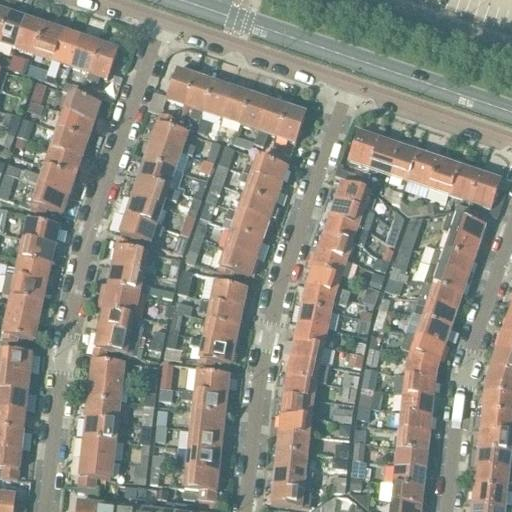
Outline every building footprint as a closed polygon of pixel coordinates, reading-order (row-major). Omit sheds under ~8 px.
[(7,15),(0,36),(0,45),(16,51),(26,21),(7,15)] [(16,51),(9,71),(19,75),(26,54),(34,57),(44,27),(26,21),(16,51)] [(44,27),(34,57),(53,63),(62,34),(44,27)] [(49,75),(45,85),(55,88),(57,84),(55,83),(61,66),(71,70),(81,40),(62,34),(53,63),(53,64),(49,75)] [(81,40),(71,70),(89,76),(99,46),(81,40)] [(89,76),(87,84),(98,88),(101,80),(108,82),(118,53),(99,46),(89,76)] [(0,62),(0,68),(6,71),(8,65),(0,62)] [(31,68),(27,78),(45,85),(49,75),(31,68)] [(0,93),(2,94),(9,76),(0,72),(0,93)] [(184,109),(195,80),(176,74),(166,103),(184,109)] [(195,80),(184,109),(181,118),(199,125),(213,86),(195,80)] [(231,92),(213,86),(199,125),(200,125),(200,124),(203,116),(221,121),(231,92)] [(73,87),(70,97),(78,99),(81,90),(73,87)] [(87,92),(81,90),(78,99),(84,102),(87,92)] [(63,115),(93,125),(102,97),(87,92),(84,102),(78,99),(70,97),(63,115)] [(221,121),(239,128),(249,98),(231,92),(221,121)] [(239,128),(258,134),(268,105),(249,98),(239,128)] [(41,102),(33,99),(31,105),(39,108),(41,102)] [(19,101),(15,113),(22,116),(26,104),(19,101)] [(30,105),(27,115),(41,119),(44,110),(30,105)] [(268,137),(277,140),(287,111),(268,105),(258,134),(253,148),(263,151),(268,137)] [(287,111),(277,140),(296,146),(305,117),(287,111)] [(162,113),(161,118),(174,123),(176,117),(162,113)] [(87,144),(93,125),(63,115),(57,133),(87,144)] [(0,135),(2,135),(16,140),(22,121),(6,116),(0,135)] [(161,118),(151,146),(180,157),(192,161),(196,151),(184,147),(187,137),(173,132),(176,123),(174,123),(161,118)] [(200,124),(197,135),(204,138),(208,127),(200,124)] [(29,134),(21,132),(18,140),(26,143),(29,134)] [(57,133),(51,152),(80,162),(87,144),(57,133)] [(15,140),(16,140),(2,135),(0,140),(0,148),(11,152),(15,140)] [(369,172),(379,143),(358,135),(348,165),(369,172)] [(254,146),(236,139),(233,148),(251,154),(254,146)] [(14,151),(23,154),(26,143),(18,140),(14,151)] [(400,150),(379,143),(369,172),(390,180),(400,150)] [(213,145),(206,164),(206,165),(214,168),(221,148),(213,145)] [(151,146),(144,165),(174,175),(180,157),(151,146)] [(236,153),(225,149),(218,169),(229,172),(236,153)] [(390,180),(408,186),(418,156),(400,150),(390,180)] [(276,151),(274,156),(290,161),(291,156),(276,151)] [(51,152),(45,170),(74,180),(80,162),(51,152)] [(408,186),(428,193),(438,163),(418,156),(408,186)] [(242,176),(281,190),(291,162),(290,161),(275,157),(272,166),(258,161),(255,170),(247,168),(244,176),(242,176)] [(199,175),(210,179),(214,168),(206,165),(206,164),(204,163),(199,175)] [(428,193),(449,200),(459,170),(438,163),(428,193)] [(144,165),(138,183),(168,193),(174,175),(144,165)] [(21,173),(8,168),(6,177),(15,180),(18,182),(21,173)] [(218,169),(212,187),(223,191),(229,172),(218,169)] [(45,170),(41,179),(25,173),(22,183),(38,188),(68,198),(74,180),(45,170)] [(449,200),(470,207),(480,177),(459,170),(449,200)] [(275,208),(281,190),(242,176),(238,186),(248,189),(245,198),(275,208)] [(5,177),(0,191),(0,201),(7,204),(15,180),(6,177),(5,177)] [(354,177),(352,186),(363,189),(366,181),(354,177)] [(480,177),(470,207),(491,214),(501,184),(480,177)] [(375,193),(378,185),(366,181),(363,189),(375,193)] [(138,183),(132,201),(162,212),(165,202),(176,206),(179,197),(168,193),(138,183)] [(202,203),(208,185),(200,183),(195,196),(186,193),(180,197),(193,201),(202,203)] [(364,214),(370,196),(341,186),(335,204),(364,214)] [(212,187),(206,205),(216,209),(223,191),(212,187)] [(68,198),(38,188),(30,211),(44,216),(45,212),(61,217),(68,198)] [(392,205),(399,208),(399,210),(401,205),(400,204),(403,197),(396,194),(392,205)] [(268,227),(275,208),(245,198),(242,207),(233,204),(230,213),(268,227)] [(132,201),(125,220),(164,233),(165,232),(156,229),(162,212),(132,201)] [(203,204),(202,203),(193,201),(189,214),(198,217),(203,204)] [(335,204),(330,220),(369,234),(374,218),(364,214),(335,204)] [(207,225),(211,226),(216,209),(206,205),(199,224),(207,226),(207,225)] [(401,215),(408,221),(422,218),(422,210),(423,209),(409,211),(401,205),(399,210),(401,215)] [(434,216),(433,207),(423,209),(422,210),(422,218),(434,216)] [(457,207),(454,215),(466,218),(468,211),(457,207)] [(475,222),(478,214),(468,211),(466,218),(475,222)] [(262,245),(268,227),(230,213),(226,222),(236,226),(233,234),(262,245)] [(404,222),(396,215),(390,233),(399,237),(404,222)] [(448,218),(443,234),(451,237),(480,247),(486,229),(453,218),(448,218)] [(54,249),(58,229),(42,226),(43,222),(29,219),(23,242),(54,249)] [(164,233),(125,220),(119,238),(149,248),(153,237),(162,240),(164,233)] [(187,220),(181,238),(189,241),(196,222),(187,220)] [(330,220),(324,237),(353,247),(363,251),(369,234),(330,220)] [(423,222),(409,224),(404,239),(411,241),(417,240),(423,222)] [(207,231),(206,230),(207,226),(199,224),(193,242),(202,245),(207,231)] [(385,247),(395,251),(399,237),(390,233),(385,247)] [(233,234),(226,252),(256,263),(262,245),(233,234)] [(173,256),(183,259),(189,241),(181,238),(179,237),(173,256)] [(347,264),(353,247),(324,237),(318,254),(347,264)] [(451,237),(445,253),(475,264),(480,247),(451,237)] [(404,239),(399,254),(406,256),(412,255),(417,240),(411,241),(404,239)] [(50,268),(54,249),(23,242),(19,261),(50,268)] [(185,265),(195,268),(202,245),(193,242),(185,265)] [(113,269),(143,276),(147,257),(128,252),(130,245),(118,243),(113,269)] [(256,263),(226,252),(219,275),(232,280),(233,276),(250,281),(256,263)] [(382,263),(377,261),(377,262),(382,265),(389,268),(394,254),(386,252),(382,263)] [(436,252),(431,267),(439,270),(469,281),(475,264),(445,253),(440,252),(436,252)] [(341,282),(347,264),(318,254),(312,272),(341,282)] [(399,254),(393,269),(401,271),(406,271),(412,255),(406,256),(399,254)] [(46,287),(50,268),(19,261),(15,280),(46,287)] [(172,262),(168,282),(177,283),(181,264),(172,262)] [(374,272),(386,277),(389,268),(382,265),(377,262),(374,272)] [(431,267),(425,284),(463,298),(469,281),(439,270),(431,267)] [(139,296),(143,276),(113,269),(108,289),(139,296)] [(409,279),(404,277),(406,271),(401,271),(393,269),(388,286),(394,288),(402,287),(403,286),(406,286),(409,279)] [(312,272),(306,289),(335,300),(348,304),(352,293),(339,289),(341,282),(312,272)] [(183,274),(178,297),(188,300),(193,276),(183,274)] [(374,276),(369,289),(380,293),(384,280),(374,276)] [(42,306),(46,287),(15,280),(11,299),(42,306)] [(211,305),(241,312),(245,291),(229,288),(230,284),(216,281),(211,305)] [(425,284),(418,303),(422,302),(457,315),(463,298),(425,284)] [(394,291),(401,294),(402,287),(394,288),(388,286),(385,295),(392,297),(394,291)] [(139,296),(108,289),(104,288),(99,311),(103,312),(134,319),(139,296)] [(301,309),(332,316),(333,307),(346,311),(348,304),(335,300),(306,289),(305,292),(301,309)] [(149,298),(173,303),(174,296),(151,291),(149,298)] [(367,294),(363,306),(374,309),(378,297),(367,294)] [(37,324),(42,306),(11,299),(9,309),(0,306),(0,316),(7,318),(37,324)] [(390,304),(382,301),(379,313),(388,315),(390,304)] [(417,302),(411,318),(422,321),(451,332),(457,315),(422,302),(418,303),(417,302)] [(241,312),(211,305),(200,303),(197,317),(208,319),(207,325),(237,331),(241,312)] [(176,306),(174,318),(182,320),(183,318),(191,320),(193,310),(176,306)] [(166,307),(164,320),(168,321),(172,321),(174,309),(166,307)] [(301,309),(298,326),(328,333),(332,316),(301,309)] [(374,313),(364,311),(361,323),(371,325),(374,313)] [(132,328),(134,319),(103,312),(99,332),(124,338),(129,339),(141,341),(143,331),(132,328)] [(378,316),(374,332),(387,334),(391,316),(388,315),(379,313),(379,316),(378,316)] [(511,316),(510,316),(503,334),(511,336),(511,316)] [(37,324),(7,318),(2,341),(16,345),(17,341),(33,344),(37,324)] [(174,318),(170,337),(178,339),(182,320),(174,318)] [(422,321),(416,338),(446,349),(451,332),(422,321)] [(359,335),(369,337),(371,325),(361,323),(359,335)] [(233,349),(237,331),(207,325),(203,343),(233,349)] [(298,326),(294,344),(324,350),(328,333),(298,326)] [(141,341),(129,339),(124,338),(99,332),(93,359),(104,361),(106,354),(137,361),(141,341)] [(150,343),(164,346),(166,336),(155,334),(153,343),(150,342),(150,343)] [(511,336),(503,334),(497,352),(511,356),(511,336)] [(170,337),(167,351),(175,353),(178,339),(170,337)] [(406,337),(401,353),(410,356),(440,366),(446,349),(416,338),(406,337)] [(381,340),(372,339),(369,352),(378,353),(381,340)] [(233,349),(203,343),(190,341),(189,349),(201,351),(198,367),(212,370),(213,365),(229,369),(233,349)] [(164,346),(150,343),(148,353),(162,356),(164,346)] [(294,344),(290,362),(320,369),(324,350),(294,344)] [(367,347),(358,346),(356,357),(364,359),(367,347)] [(0,350),(0,354),(0,373),(28,377),(31,356),(14,354),(14,352),(15,350),(1,349),(0,350)] [(380,354),(378,354),(378,353),(369,352),(366,367),(377,369),(380,354)] [(511,356),(497,352),(491,370),(511,377),(511,356)] [(395,379),(395,380),(436,385),(437,375),(440,366),(410,356),(406,367),(404,380),(395,379)] [(348,370),(362,372),(364,359),(356,357),(355,358),(350,357),(348,370)] [(290,362),(286,380),(317,387),(320,369),(290,362)] [(92,364),(90,383),(121,388),(123,368),(92,364)] [(485,386),(484,396),(511,399),(511,377),(491,370),(485,386)] [(195,395),(226,399),(228,379),(211,377),(212,373),(197,371),(195,395)] [(379,374),(365,372),(362,395),(374,396),(374,394),(376,394),(379,374)] [(0,393),(26,397),(28,377),(0,373),(0,393)] [(162,376),(160,392),(172,393),(173,377),(162,376)] [(342,391),(344,391),(343,393),(357,396),(359,380),(344,377),(342,391)] [(149,378),(147,390),(156,391),(157,378),(149,378)] [(283,400),(314,404),(314,398),(317,387),(286,380),(284,392),(283,400)] [(395,380),(393,398),(402,399),(433,403),(436,385),(395,380)] [(90,383),(87,402),(119,406),(121,388),(90,383)] [(160,392),(159,410),(171,412),(173,393),(172,393),(160,392)] [(0,411),(24,414),(26,397),(0,393),(0,411)] [(342,404),(355,406),(357,396),(343,393),(342,404)] [(193,405),(192,414),(224,418),(226,399),(195,395),(194,395),(182,394),(181,403),(193,405)] [(361,398),(360,398),(358,412),(371,414),(374,396),(362,395),(361,398)] [(146,396),(144,409),(155,410),(156,397),(146,396)] [(511,399),(484,396),(482,416),(511,419),(511,399)] [(402,399),(400,417),(431,421),(433,403),(402,399)] [(283,400),(281,418),(311,422),(314,404),(283,400)] [(87,402),(85,421),(117,426),(119,406),(87,402)] [(143,417),(142,428),(152,430),(155,410),(144,409),(139,409),(139,416),(143,417)] [(0,430),(22,434),(24,414),(0,411),(0,430)] [(353,413),(334,411),(332,425),(344,426),(351,427),(353,413)] [(356,423),(369,425),(371,414),(358,412),(356,423)] [(158,414),(156,430),(165,431),(167,416),(158,414)] [(192,414),(190,433),(221,437),(224,418),(192,414)] [(511,419),(482,416),(480,434),(511,437),(511,419)] [(400,417),(398,435),(429,438),(431,421),(400,417)] [(281,418),(279,437),(309,440),(311,422),(281,418)] [(85,421),(83,441),(115,445),(117,426),(85,421)] [(342,439),(350,440),(351,427),(344,426),(342,439)] [(142,428),(139,447),(150,448),(152,430),(142,428)] [(0,450),(20,453),(22,434),(0,430),(0,450)] [(156,430),(154,445),(164,446),(165,431),(156,430)] [(190,433),(188,452),(219,456),(221,437),(190,433)] [(364,435),(356,434),(354,448),(365,449),(365,448),(366,448),(367,443),(363,443),(364,435)] [(511,437),(480,434),(478,453),(511,457),(511,446),(511,437)] [(398,435),(396,453),(427,456),(429,438),(398,435)] [(279,437),(277,454),(307,458),(309,440),(279,437)] [(83,441),(81,460),(113,464),(115,445),(83,441)] [(140,467),(148,467),(150,448),(139,447),(139,448),(142,448),(140,467)] [(336,447),(334,461),(348,462),(349,449),(336,447)] [(367,466),(364,466),(365,449),(354,448),(353,466),(367,467),(367,466)] [(1,481),(16,482),(20,453),(0,450),(0,470),(2,471),(1,481)] [(188,452),(186,471),(217,475),(219,456),(188,452)] [(396,453),(394,470),(425,474),(427,456),(396,453)] [(478,453),(476,472),(511,475),(511,463),(510,463),(511,457),(478,453)] [(277,454),(275,472),(305,476),(307,458),(277,454)] [(153,458),(152,468),(164,469),(165,459),(153,458)] [(81,460),(77,490),(93,491),(94,489),(94,482),(107,484),(110,484),(113,464),(81,460)] [(349,463),(333,461),(331,471),(347,473),(349,463)] [(371,472),(366,471),(367,467),(353,466),(351,483),(362,484),(362,483),(369,484),(371,472)] [(134,487),(146,488),(148,467),(140,467),(136,467),(134,487)] [(152,468),(150,487),(159,488),(160,476),(164,477),(164,469),(152,468)] [(394,470),(392,488),(423,492),(425,474),(394,470)] [(183,491),(184,491),(199,493),(198,502),(200,503),(214,504),(217,475),(186,471),(183,491)] [(275,472),(273,490),(312,495),(314,477),(305,476),(275,472)] [(511,475),(476,472),(474,490),(507,494),(508,486),(511,486),(511,475)] [(347,482),(334,481),(333,488),(337,488),(337,492),(346,493),(347,482)] [(106,492),(107,484),(94,482),(94,489),(99,490),(98,491),(106,492)] [(350,493),(361,495),(362,484),(351,483),(350,493)] [(342,496),(345,495),(346,493),(337,492),(337,488),(333,488),(333,489),(326,489),(326,502),(333,497),(342,496)] [(392,488),(390,506),(421,510),(423,492),(392,488)] [(77,492),(77,496),(97,499),(98,498),(98,495),(98,491),(99,490),(94,489),(93,491),(77,490),(77,492)] [(116,510),(115,511),(134,511),(135,511),(136,503),(137,491),(128,490),(127,497),(126,502),(125,511),(116,510)] [(312,495),(273,490),(271,507),(309,511),(312,495)] [(474,490),(472,508),(505,511),(507,494),(474,490)] [(0,496),(0,511),(13,511),(15,492),(5,491),(5,497),(0,496)] [(135,511),(134,511),(144,511),(145,504),(144,504),(145,492),(137,491),(136,503),(135,511)] [(199,493),(184,491),(183,500),(198,502),(199,493)] [(169,494),(152,492),(150,506),(157,507),(157,503),(168,504),(169,494)] [(350,497),(350,498),(365,511),(368,511),(370,499),(350,497)] [(96,506),(95,511),(115,511),(116,510),(107,509),(108,501),(97,500),(96,506)] [(334,511),(336,500),(335,500),(325,507),(324,511),(334,511)] [(200,503),(199,510),(213,511),(214,504),(200,503)]
